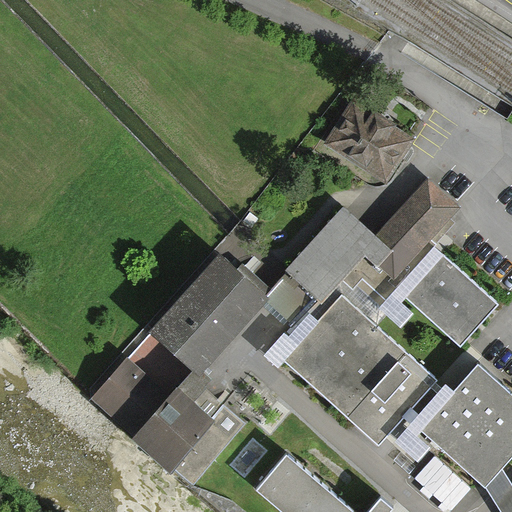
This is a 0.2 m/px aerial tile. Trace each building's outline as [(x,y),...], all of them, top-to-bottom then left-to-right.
[(325,150),(385,190),(413,146),(415,143),(355,104),(325,150)] [(427,244),(459,206),(425,178),(376,236),(344,209),(288,275),(327,308),(340,293),(382,329),(406,299),(460,345),(496,302),(427,244)] [(262,300),(218,261),(95,397),(194,487),(251,424),(227,403),(210,422),(177,393),(262,300)] [(451,392),(339,297),(280,367),(385,454),(416,437),(422,434),(485,488),(496,506),(499,511),(511,511),(511,484),(503,472),(511,461),(511,391),(477,361),(451,392)] [(366,511),(287,446),(258,480),(295,511),(366,511)] [(414,483),(457,511),(476,484),(433,455),(414,483)]
